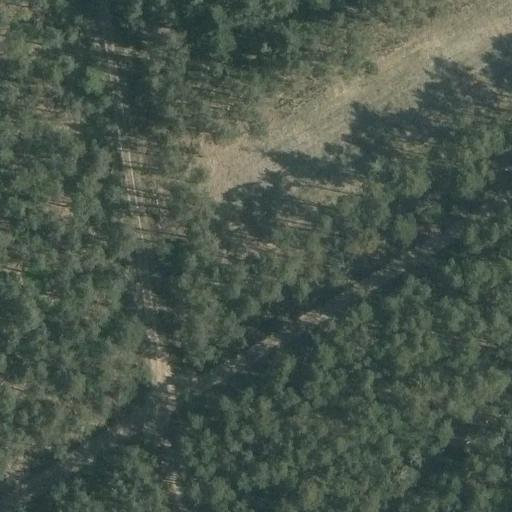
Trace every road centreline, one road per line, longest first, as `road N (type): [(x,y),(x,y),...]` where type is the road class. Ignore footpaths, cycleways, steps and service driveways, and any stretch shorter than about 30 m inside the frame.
road 1 (track): [(106,0),(158,409)]
road 2 (track): [(158,409),(511,197)]
road 3 (track): [(0,508),(158,409)]
